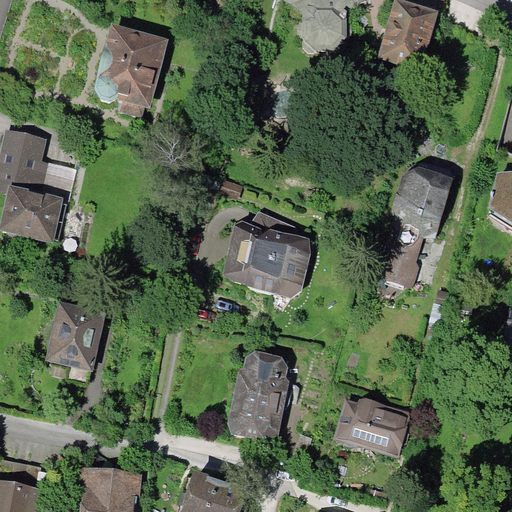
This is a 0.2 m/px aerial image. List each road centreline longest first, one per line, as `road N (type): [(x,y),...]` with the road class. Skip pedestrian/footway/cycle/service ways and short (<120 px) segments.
road 1 (residential): [(154,455),(0,420)]
road 2 (residential): [(154,455),(250,475),(271,495),(268,511)]
